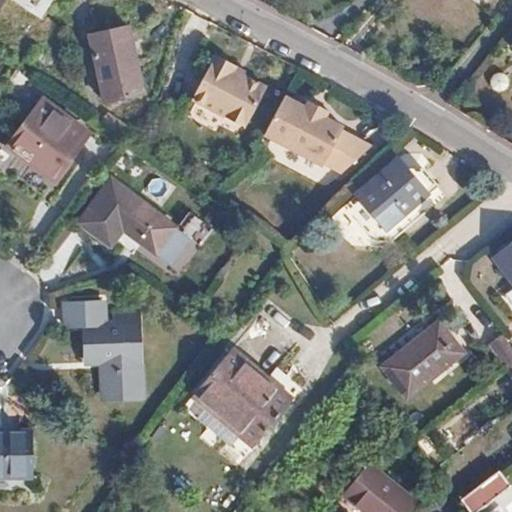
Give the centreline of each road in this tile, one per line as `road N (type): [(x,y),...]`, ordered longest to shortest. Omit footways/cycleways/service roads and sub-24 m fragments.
road 1 (residential): [(206,0),(511,173)]
road 2 (unknown): [(242,310),(290,344),(326,338),(416,254),(511,185)]
